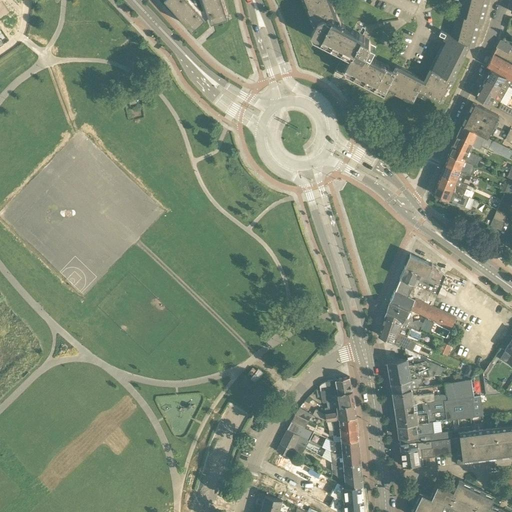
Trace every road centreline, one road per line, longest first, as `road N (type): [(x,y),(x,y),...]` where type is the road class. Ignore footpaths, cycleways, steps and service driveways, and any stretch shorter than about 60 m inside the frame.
road 1 (secondary): [(260,131),(272,167),(306,188),(358,351)]
road 2 (residential): [(413,203),(503,0)]
road 3 (residential): [(239,511),(293,394),(320,367),(358,351)]
road 4 (secondary): [(367,349),(315,162)]
